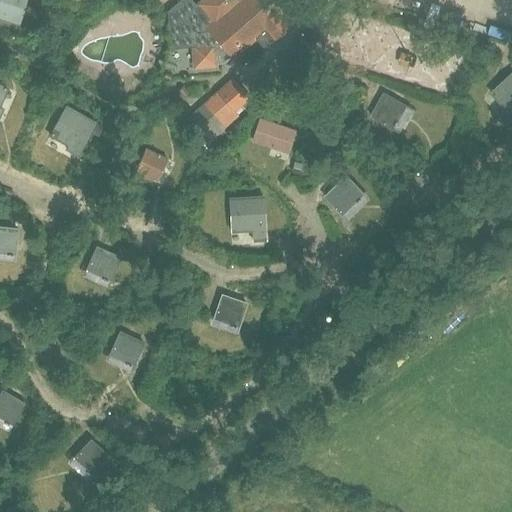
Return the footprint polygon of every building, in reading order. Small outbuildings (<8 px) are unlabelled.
[(0,0),(0,19),(17,25),(25,0),(0,0)] [(213,64),(224,63),(264,29),(272,38),(289,23),(281,14),(282,13),(271,0),(203,0),(200,4),(215,21),(207,28),(195,29),(195,30),(196,47),(193,47),(193,48),(194,48),(195,66),(213,64)] [(506,124),(511,118),(511,73),(491,92),(506,108),(498,115),(506,124)] [(244,99),(245,99),(230,82),(204,105),(223,127),(237,115),(232,110),(244,99)] [(396,127),(408,106),(384,93),(371,116),(393,128),(394,126),(396,127)] [(66,149),(78,155),(96,123),(66,106),(50,135),(68,145),(66,149)] [(287,151),(290,141),(294,130),(260,119),(252,140),(287,151)] [(135,172),(156,182),(167,158),(145,148),(135,172)] [(365,194),(347,175),(325,196),(343,215),(357,201),(358,202),(362,199),(361,198),(365,194)] [(263,196),(229,198),(231,231),(252,230),(253,241),(265,240),(263,196)] [(15,254),(18,229),(0,226),(0,252),(7,253),(7,255),(12,255),(12,254),(15,254)] [(110,280),(120,257),(96,246),(86,270),(102,277),(102,278),(107,280),(107,279),(110,280)] [(246,303),(222,294),(213,319),(230,325),(230,326),(235,328),(235,326),(238,327),(246,303)] [(132,365),(143,342),(120,331),(109,354),(125,362),(125,363),(130,366),(130,364),(132,365)] [(11,425),(24,403),(2,390),(0,392),(0,418),(4,421),(4,422),(8,425),(9,424),(11,425)] [(92,476),(109,457),(90,439),(73,458),(86,470),(85,471),(89,475),(90,474),(92,476)]
